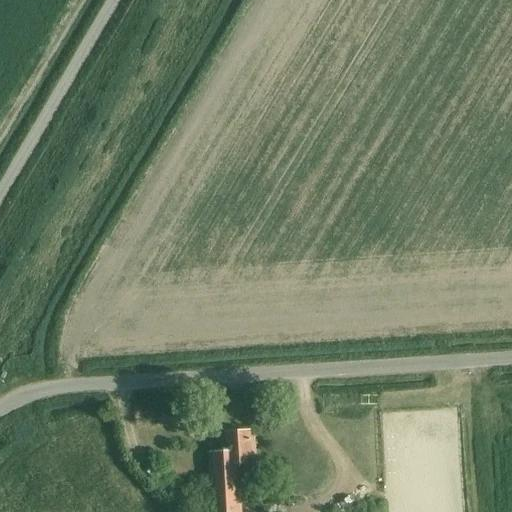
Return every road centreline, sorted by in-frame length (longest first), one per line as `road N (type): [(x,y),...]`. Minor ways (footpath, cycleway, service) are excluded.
road 1 (unclassified): [(0,412),(65,389),(511,358)]
road 2 (unclassified): [(0,204),(120,0)]
